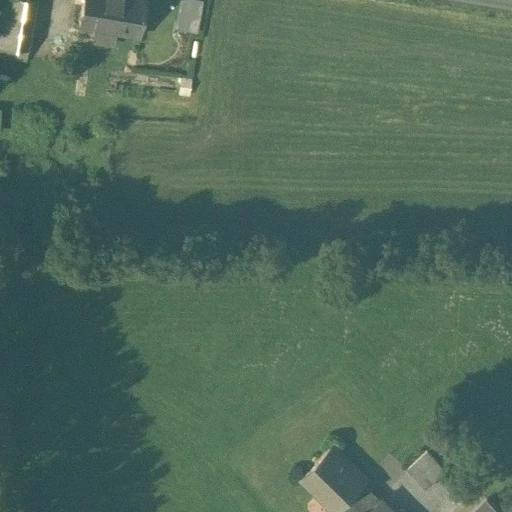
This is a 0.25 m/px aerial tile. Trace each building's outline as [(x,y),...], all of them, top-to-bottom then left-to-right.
[(37,0),(0,0),(0,42),(29,48),(37,0)] [(147,0),(84,0),(80,25),(100,29),(97,41),(115,44),(117,32),(141,37),(147,0)] [(185,0),(180,27),(201,31),(207,0),(185,0)] [(367,478),(334,446),(304,477),(337,509),(340,506),(364,481),(367,478)] [(429,451),(410,469),(428,488),(447,470),(429,451)] [(364,481),(340,506),(346,511),(368,511),(382,498),(364,481)] [(399,511),(383,496),(382,498),(368,511),(399,511)] [(503,511),(489,498),(475,511),(503,511)]
